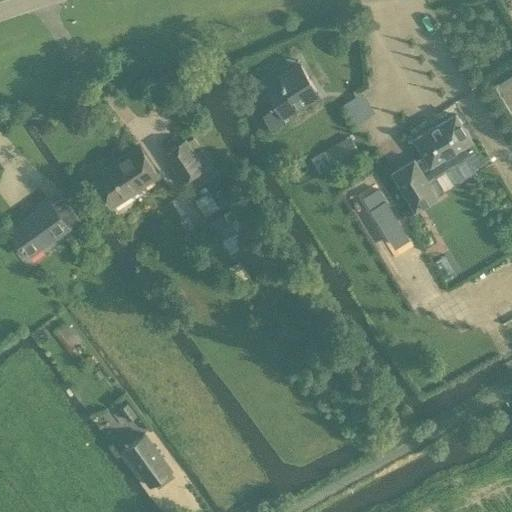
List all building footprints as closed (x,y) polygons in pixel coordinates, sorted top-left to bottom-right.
[(285,113),(318,93),(299,61),(264,83),(276,103),(278,102),(285,113)] [(455,113),(413,139),(424,156),(415,161),(414,159),(392,172),(415,210),(437,197),(427,180),(445,168),(440,160),(472,141),(455,113)] [(323,152),(333,168),(359,151),(350,135),(323,152)] [(217,172),(201,148),(194,152),(186,139),(164,153),(189,191),(217,172)] [(112,205),(159,175),(139,144),(92,174),(112,205)] [(229,208),(208,223),(230,256),(251,241),(249,238),(266,226),(243,191),(226,203),(229,208)] [(28,255),(80,219),(63,196),(52,204),(50,200),(10,229),(28,255)] [(385,198),(367,210),(392,246),(409,234),(385,198)] [(236,262),(226,268),(236,283),(245,277),(236,262)] [(119,407),(129,420),(136,415),(127,402),(119,407)] [(123,448),(151,486),(172,470),(144,433),(123,448)]
